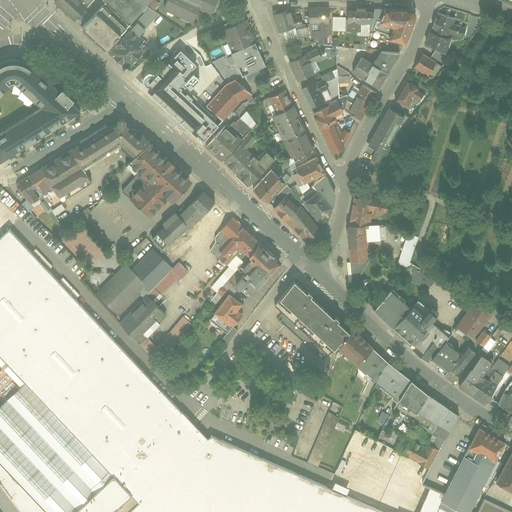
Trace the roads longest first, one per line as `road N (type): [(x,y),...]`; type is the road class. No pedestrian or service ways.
road 1 (tertiary): [(131,98),(317,273)]
road 2 (tertiary): [(317,273),(409,360),(511,433)]
road 3 (residential): [(346,184),(430,0)]
road 4 (residential): [(346,184),(331,169),(259,5)]
road 5 (residential): [(118,85),(165,46),(259,5)]
road 6 (residential): [(0,178),(131,98)]
